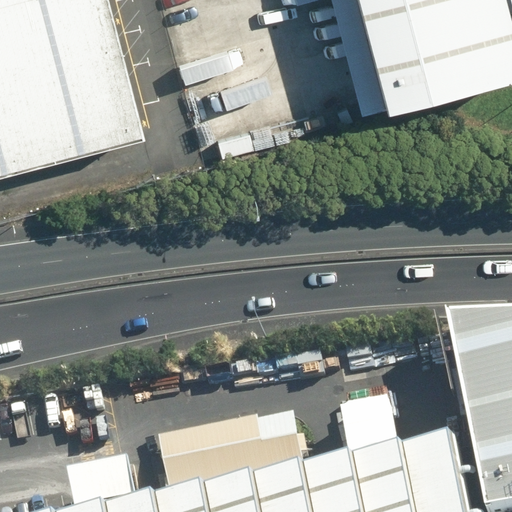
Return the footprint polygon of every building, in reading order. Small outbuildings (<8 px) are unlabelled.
[(0,0),(0,168),(146,131),(111,0),(0,0)] [(511,0),(356,0),(383,98),(511,64),(511,0)] [(511,511),(511,333),(449,333),(479,511),(511,511)] [(301,413),(162,439),(173,500),(312,474),(301,413)] [(443,511),(431,451),(121,511),(443,511)]
